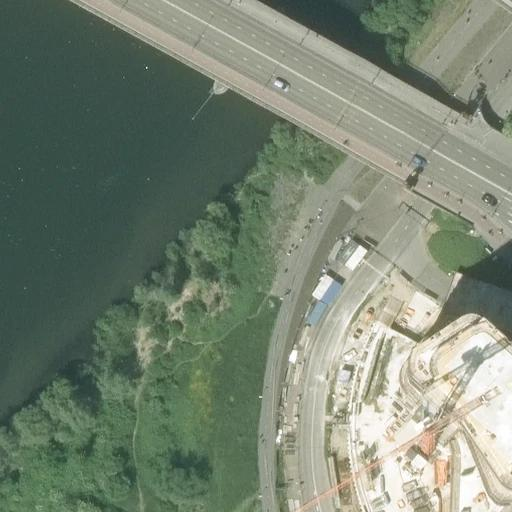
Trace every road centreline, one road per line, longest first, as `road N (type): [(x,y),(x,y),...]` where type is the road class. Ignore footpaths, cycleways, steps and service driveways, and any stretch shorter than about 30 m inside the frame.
road 1 (unclassified): [(320,511),(311,447),(323,349),(342,312),(511,93)]
road 2 (secondary): [(129,0),(511,210)]
road 3 (secondary): [(511,183),(178,0)]
